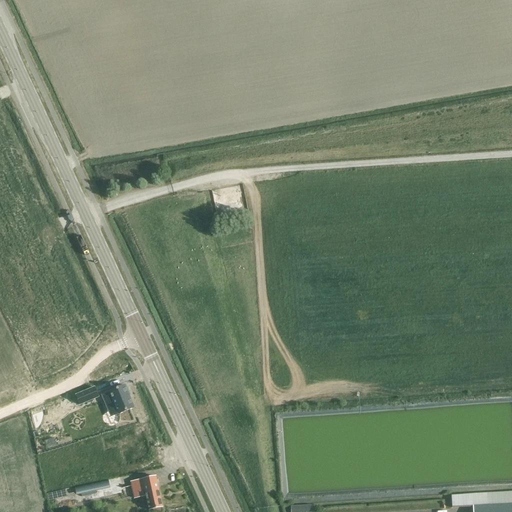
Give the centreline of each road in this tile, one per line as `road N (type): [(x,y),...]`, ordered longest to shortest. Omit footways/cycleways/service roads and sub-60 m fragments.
road 1 (track): [(250,171),(268,395),(280,401),(511,384)]
road 2 (tertiary): [(147,352),(0,29)]
road 3 (tertiary): [(222,511),(147,352)]
road 4 (residential): [(0,413),(147,352)]
